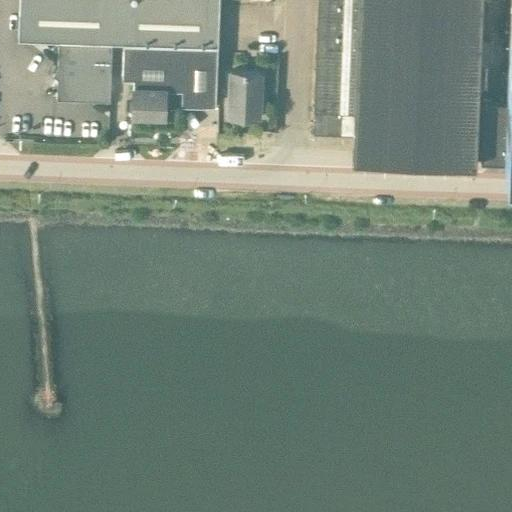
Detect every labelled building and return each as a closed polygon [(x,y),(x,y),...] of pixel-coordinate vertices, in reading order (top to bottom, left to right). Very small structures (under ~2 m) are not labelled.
[(112,40),(123,40),(219,43),(220,0),(18,0),(17,37),(58,38),(58,65),(52,74),(57,77),(56,98),(110,100),(112,40)] [(352,152),(474,157),(479,0),(318,0),(313,130),(353,132),(352,152)] [(511,158),(511,0),(509,0),(505,97),(482,96),(480,158),(511,158)] [(219,43),(123,40),(122,76),(133,76),(133,83),(165,84),(165,88),(181,88),(180,101),(180,102),(217,104),(219,43)] [(228,115),(259,116),(261,71),(230,70),(228,115)] [(132,111),(164,113),(164,100),(180,101),(181,88),(165,88),(165,84),(133,83),(132,111)]
